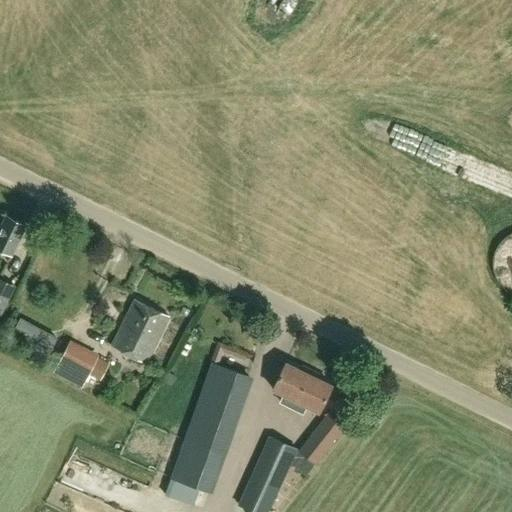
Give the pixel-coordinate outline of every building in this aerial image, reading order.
[(464,140),(460,149),(502,169),(507,159),(464,140)] [(0,227),(0,250),(11,255),(25,226),(6,216),(0,227)] [(44,278),(39,288),(47,292),(52,283),(44,278)] [(0,313),(13,286),(0,279),(0,313)] [(135,300),(112,346),(146,363),(169,316),(135,300)] [(86,319),(81,328),(100,339),(105,330),(86,319)] [(16,337),(53,360),(60,347),(24,324),(16,337)] [(99,355),(70,339),(53,372),(81,387),(88,375),(100,381),(109,364),(98,358),(99,355)] [(172,478),(165,495),(191,504),(197,487),(209,492),(250,377),(212,363),(172,478)] [(279,402),(291,408),(308,374),(285,363),(272,389),(283,394),(279,402)] [(308,374),(291,408),(302,413),(306,406),(318,412),(331,386),(308,374)] [(296,450),(290,463),(306,476),(344,427),(328,414),(299,451),(296,450)] [(267,511),(290,463),(296,450),(269,437),(239,505),(253,511),(267,511)] [(76,445),(67,472),(89,480),(99,453),(76,445)]
